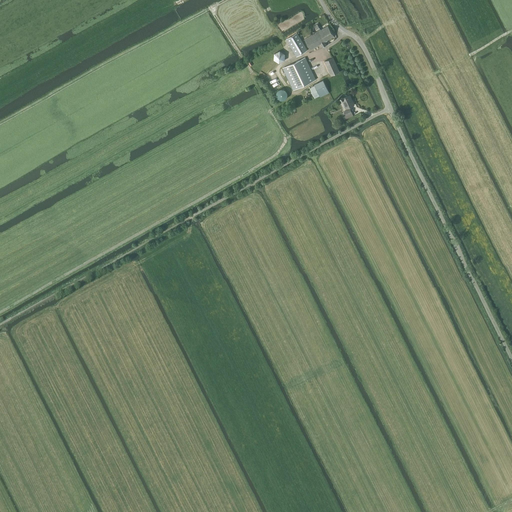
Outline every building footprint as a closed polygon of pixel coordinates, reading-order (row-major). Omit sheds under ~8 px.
[(318,32),(305,40),(311,50),(334,36),(328,25),(321,30),(317,23),(314,25),(318,32)] [(286,39),(296,57),(307,51),(297,33),(286,39)] [(334,57),(325,61),(331,76),(340,72),(334,57)] [(305,58),(283,68),(293,90),(315,80),(305,58)] [(323,80),(314,84),(320,97),(329,93),(323,80)] [(284,94),(284,93),(284,91),(283,90),(282,89),(281,88),(280,88),(279,87),(277,88),(276,88),(275,88),(274,89),(273,90),(273,92),(272,93),(272,94),(273,96),(273,97),(274,98),(275,99),(277,99),(278,99),(279,99),(280,99),(282,98),(283,97),(283,96),(284,95),(284,94)] [(350,95),(342,98),(347,110),(344,111),(346,115),(352,113),(349,107),(354,105),(350,95)]
